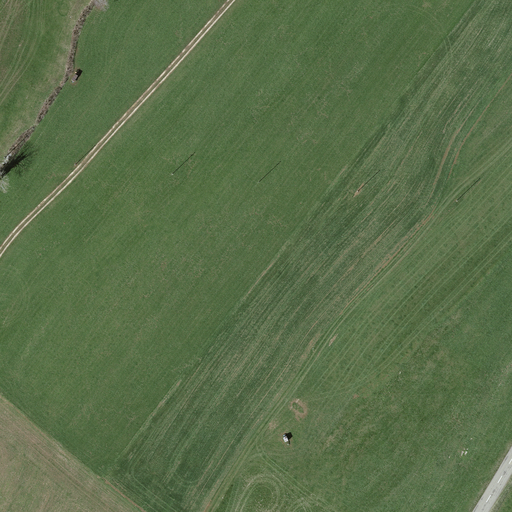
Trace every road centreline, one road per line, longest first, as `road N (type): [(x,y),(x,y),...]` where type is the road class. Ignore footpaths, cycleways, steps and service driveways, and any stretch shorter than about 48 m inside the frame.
road 1 (track): [(0,253),(228,0)]
road 2 (track): [(210,511),(312,361)]
